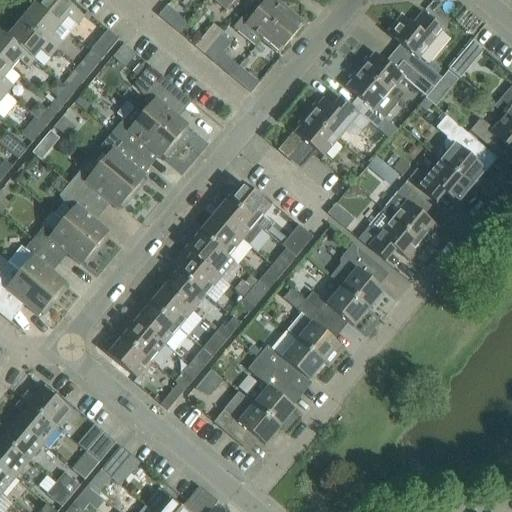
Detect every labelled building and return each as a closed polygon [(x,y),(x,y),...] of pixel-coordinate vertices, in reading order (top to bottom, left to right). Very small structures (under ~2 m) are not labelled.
[(84,17),(63,0),(38,0),(34,5),(60,28),(68,18),(77,25),(84,17)] [(213,0),(226,11),(235,0),(213,0)] [(261,40),(287,9),(276,0),(274,3),(271,0),(265,0),(260,7),(257,4),(253,4),(233,28),(254,46),(260,39),(261,40)] [(53,36),(60,28),(34,5),(20,22),(55,52),(62,43),(53,36)] [(187,23),(167,6),(158,16),(179,33),(187,23)] [(278,55),(302,26),(304,23),(287,9),(261,40),(278,55)] [(454,21),(470,33),(478,22),(462,10),(454,21)] [(419,60),(443,30),(423,13),(412,25),(402,16),(387,34),(404,48),(396,57),(434,88),(442,79),(419,60)] [(55,52),(20,22),(7,38),(33,60),(40,52),(49,59),(55,52)] [(203,54),(219,35),(221,32),(213,25),(195,47),(203,54)] [(33,60),(7,38),(0,31),(0,62),(11,72),(19,62),(28,70),(34,62),(33,60)] [(101,60),(119,40),(108,31),(90,51),(101,60)] [(214,63),(227,48),(230,44),(219,35),(203,54),(214,63)] [(434,88),(396,57),(389,66),(375,54),(369,60),(367,58),(358,68),(389,94),(402,78),(426,98),(434,88)] [(87,78),(95,68),(84,59),(75,69),(87,78)] [(457,61),(449,71),(459,79),(467,69),(457,61)] [(4,80),(11,72),(0,62),(0,90),(6,95),(13,87),(4,80)] [(140,64),(133,72),(139,78),(146,69),(142,65),(140,64)] [(187,126),(159,102),(172,86),(149,67),(146,69),(139,78),(136,82),(148,105),(141,114),(177,144),(188,132),(185,129),(187,126)] [(259,84),(239,67),(231,77),(251,94),(259,84)] [(374,112),(389,94),(358,68),(349,79),(351,81),(346,88),(361,101),(354,110),(354,109),(354,110),(369,122),(376,129),(384,120),(374,112)] [(73,95),(87,78),(75,69),(68,78),(62,85),(66,89),(73,95)] [(438,85),(426,98),(434,104),(437,107),(448,93),(438,85)] [(511,87),(495,108),(505,117),(511,122),(511,87)] [(65,104),(73,95),(66,89),(58,99),(65,104)] [(426,98),(420,106),(428,112),(434,104),(426,98)] [(369,122),(354,110),(354,109),(346,103),(339,112),(323,99),(318,106),(315,104),(307,114),(338,140),(352,124),(361,131),(369,122)] [(177,144),(141,114),(126,101),(116,113),(123,120),(112,133),(144,160),(151,152),(160,159),(162,156),(165,159),(177,144)] [(45,128),(53,118),(46,112),(38,122),(45,128)] [(338,140),(307,114),(297,125),(300,127),(295,133),(293,132),(277,151),(287,159),(303,141),(323,158),(338,140)] [(62,117),(53,128),(67,139),(75,129),(62,117)] [(461,130),(446,117),(436,130),(446,139),(451,142),(461,130)] [(511,122),(505,117),(494,130),(480,119),(470,131),(496,153),(503,145),(511,151),(511,122)] [(31,145),(45,128),(38,122),(34,119),(20,135),(31,145)] [(486,170),(477,162),(486,151),(461,130),(451,142),(446,139),(444,142),(445,151),(448,153),(441,161),(471,187),(486,170)] [(145,177),(124,160),(132,151),(143,160),(144,160),(112,133),(90,159),(98,165),(134,196),(145,182),(142,180),(145,177)] [(25,152),(19,146),(11,140),(3,149),(17,162),(25,152)] [(39,145),(32,153),(39,159),(46,151),(39,145)] [(370,167),(392,187),(399,178),(377,158),(370,167)] [(402,177),(409,168),(400,160),(392,169),(402,177)] [(471,187),(441,161),(426,178),(416,171),(409,179),(419,187),(418,188),(436,203),(444,193),(457,204),(471,187)] [(0,173),(4,177),(12,167),(5,162),(0,167),(0,173)] [(134,196),(98,165),(90,174),(80,171),(68,184),(84,198),(92,189),(117,210),(120,207),(123,209),(134,196)] [(270,207),(273,204),(265,197),(262,200),(241,183),(235,190),(230,186),(221,196),(227,200),(264,231),(269,225),(261,218),(270,207)] [(108,233),(77,207),(84,198),(68,184),(58,197),(69,213),(61,221),(97,252),(109,238),(106,236),(108,233)] [(428,204),(405,184),(383,210),(424,244),(438,228),(420,213),(428,204)] [(0,196),(0,213),(0,214),(9,204),(0,196)] [(264,231),(227,200),(221,196),(215,203),(220,208),(213,217),(242,241),(248,246),(260,231),(263,233),(264,231)] [(424,244),(383,210),(358,240),(365,245),(385,262),(395,250),(409,262),(424,244)] [(242,241),(213,217),(199,233),(194,229),(193,229),(199,234),(228,258),(242,241)] [(97,252),(61,221),(53,230),(43,227),(32,240),(42,248),(49,240),(80,266),(83,263),(86,265),(97,252)] [(296,258),(313,238),(299,226),(282,246),(296,258)] [(228,258),(199,234),(193,229),(186,238),(191,243),(186,249),(221,278),(234,263),(228,258)] [(66,284),(34,257),(42,248),(32,240),(21,253),(27,263),(19,272),(55,302),(66,289),(63,287),(66,284)] [(373,282),(383,270),(367,258),(352,244),(342,256),(339,260),(339,266),(330,277),(369,310),(384,292),(373,282)] [(221,278),(186,249),(185,250),(191,255),(178,271),(207,295),(221,278)] [(286,268),(276,260),(271,266),(281,274),(286,268)] [(207,295),(178,271),(171,266),(156,283),(163,289),(164,288),(193,312),(207,295)] [(281,274),(271,266),(265,273),(275,281),(281,274)] [(55,302),(19,272),(10,282),(1,279),(0,279),(0,314),(3,317),(17,300),(38,317),(40,314),(43,316),(55,302)] [(369,310),(330,277),(329,278),(341,287),(326,304),(312,292),(305,300),(335,327),(342,318),(354,328),(369,310)] [(258,282),(248,293),(243,298),(253,306),(267,291),(258,282)] [(164,288),(163,289),(150,304),(144,299),(143,300),(149,305),(178,329),(193,312),(164,288)] [(253,306),(243,298),(237,305),(247,313),(253,306)] [(178,329),(149,305),(143,300),(130,316),(136,321),(165,345),(178,329)] [(328,336),(335,327),(305,300),(296,310),(302,314),(287,332),(296,340),(324,363),(328,367),(343,349),(328,336)] [(165,345),(136,321),(130,316),(117,332),(123,337),(152,361),(165,345)] [(227,341),(240,324),(233,318),(224,329),(220,325),(215,331),(227,341)] [(213,358),(227,341),(215,331),(210,338),(201,348),(213,358)] [(152,361),(123,337),(117,332),(101,350),(136,379),(152,361)] [(324,363),(296,340),(280,358),(266,346),(256,357),(294,389),(301,381),(296,376),(298,373),(309,382),(324,363)] [(252,344),(247,349),(256,357),(260,352),(252,344)] [(199,374),(213,358),(201,348),(188,364),(199,374)] [(284,401),(294,389),(256,357),(246,369),(260,380),(245,398),(280,428),(295,410),(284,401)] [(186,390),(199,374),(188,364),(174,380),(186,390)] [(211,369),(204,377),(216,387),(222,379),(220,377),(211,369)] [(167,411),(186,390),(174,380),(173,382),(177,386),(161,405),(167,411)] [(71,412),(42,387),(34,397),(27,391),(21,399),(56,429),(71,412)] [(280,428),(245,398),(239,393),(213,423),(243,448),(253,436),(265,446),(280,428)] [(56,429),(21,399),(15,407),(21,412),(13,422),(42,446),(56,429)] [(42,446),(13,422),(6,430),(0,424),(0,438),(29,463),(42,446)] [(98,464),(116,443),(104,433),(86,453),(93,459),(98,464)] [(29,463),(0,438),(0,466),(15,479),(29,463)] [(110,479),(130,455),(120,447),(101,471),(110,478),(110,479)] [(89,475),(98,464),(93,459),(83,469),(89,475)] [(15,479),(0,466),(0,495),(1,496),(15,479)] [(102,488),(110,478),(101,471),(92,480),(102,488)] [(78,487),(63,474),(55,484),(70,497),(78,487)] [(70,497),(55,484),(45,495),(60,508),(70,497)] [(87,487),(80,496),(73,504),(82,511),(96,495),(87,487)] [(209,511),(218,502),(199,487),(190,498),(206,511),(209,511)] [(206,511),(190,498),(181,508),(161,491),(146,509),(149,511),(206,511)]
